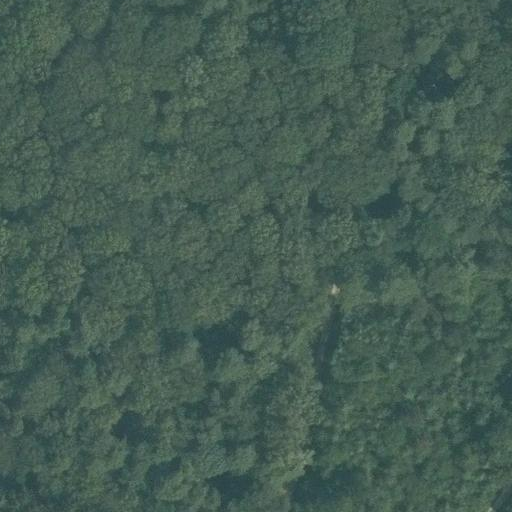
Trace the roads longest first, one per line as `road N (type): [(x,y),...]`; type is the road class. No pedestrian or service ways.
road 1 (track): [(402,0),(267,511)]
road 2 (track): [(0,460),(187,511)]
